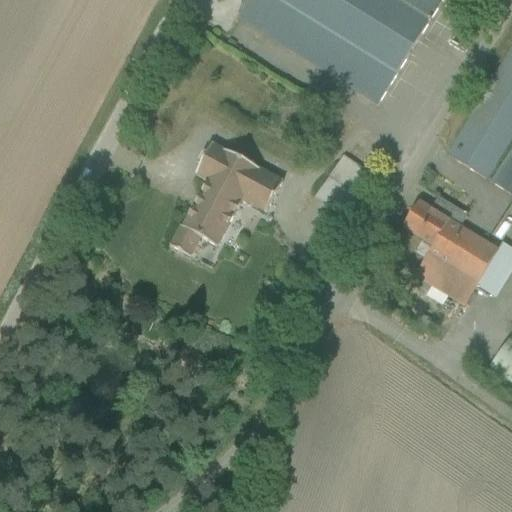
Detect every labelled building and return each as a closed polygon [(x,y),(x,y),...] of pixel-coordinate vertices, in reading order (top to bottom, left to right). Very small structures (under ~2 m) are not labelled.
[(445,0),(249,0),(237,21),(379,110),(445,0)] [(511,52),(449,159),(485,183),(511,138),(511,52)] [(267,216),(283,186),(213,148),(196,178),(206,183),(171,250),(192,261),(202,243),(217,251),(242,203),(267,216)] [(511,152),(491,186),(511,199),(511,152)] [(315,200),(345,222),(374,180),(344,159),(315,200)] [(477,290),(499,252),(461,229),(468,218),(438,200),(430,212),(420,206),(403,232),(434,250),(415,280),(465,310),(477,290)] [(499,252),(477,290),(496,301),(511,274),(511,252),(502,247),(499,252)] [(511,340),(488,373),(511,390),(511,340)]
